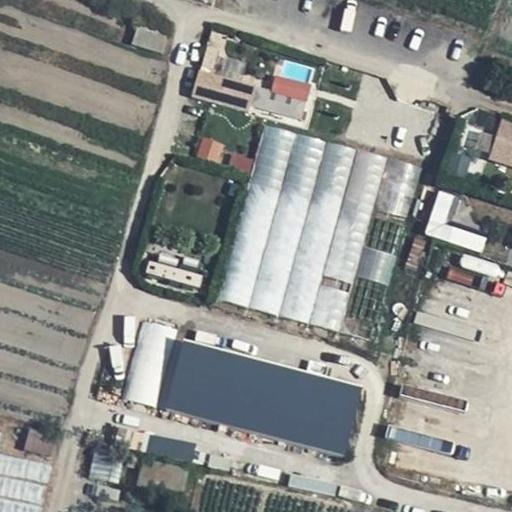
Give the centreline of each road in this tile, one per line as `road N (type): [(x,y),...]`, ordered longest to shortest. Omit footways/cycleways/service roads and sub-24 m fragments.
road 1 (unclassified): [(53,511),(85,375),(193,13)]
road 2 (unclassified): [(511,107),(193,13)]
road 3 (unknown): [(392,495),(76,415)]
